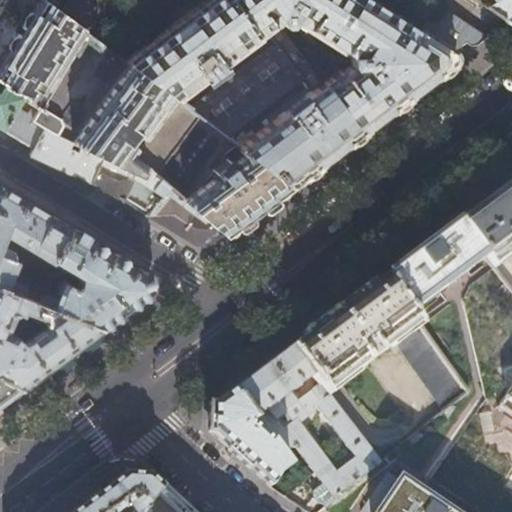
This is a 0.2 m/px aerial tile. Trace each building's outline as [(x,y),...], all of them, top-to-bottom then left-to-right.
[(62,12),(46,0),(7,0),(0,13),(0,81),(4,84),(21,97),(30,103),(28,106),(33,110),(28,118),(15,108),(1,129),(16,137),(33,147),(34,148),(46,130),(72,142),(81,146),(103,157),(135,173),(138,174),(146,166),(180,194),(179,196),(225,234),(243,220),(280,192),(289,185),(125,59),(117,52),(62,12)] [(46,0),(62,12),(71,0),(46,0)] [(475,43),(476,43),(486,36),(434,4),(419,29),(374,0),(202,0),(125,59),(289,185),(321,160),(420,85),(452,61),(453,60),(454,56),(452,50),(465,41),(469,43),(475,43)] [(511,0),(476,0),(506,20),(511,15),(511,0)] [(0,127),(1,129),(15,108),(21,97),(4,84),(0,89),(0,127)] [(70,147),(72,142),(46,130),(34,148),(29,155),(62,169),(72,173),(72,172),(89,182),(103,157),(81,146),(78,151),(70,147)] [(120,200),(135,173),(103,157),(89,182),(105,191),(120,200)] [(135,173),(120,200),(127,204),(152,219),(179,235),(196,245),(211,244),(218,239),(225,234),(179,196),(180,194),(146,166),(138,174),(135,173)] [(493,271),(511,256),(511,178),(506,183),(455,221),(484,259),(493,271)] [(0,288),(20,296),(24,285),(9,279),(16,258),(12,256),(11,249),(0,244),(4,234),(7,237),(11,239),(16,240),(21,239),(20,242),(49,260),(51,257),(70,227),(38,209),(1,187),(0,186),(0,288)] [(410,314),(484,259),(455,221),(441,232),(383,276),(410,314)] [(144,272),(70,227),(51,257),(65,266),(69,264),(80,271),(78,283),(75,284),(64,278),(60,281),(54,297),(42,292),(40,289),(27,283),(24,285),(20,296),(98,326),(123,307),(145,290),(144,272)] [(465,392),(410,314),(383,276),(307,332),(289,346),(310,375),(317,384),(326,395),(398,339),(447,407),(465,392)] [(75,343),(98,326),(20,296),(0,288),(0,381),(14,389),(52,360),(75,343)] [(310,375),(289,346),(268,362),(229,391),(276,455),(290,445),(322,486),(312,494),(312,500),(317,506),(323,508),(333,500),(364,475),(378,463),(326,395),(317,384),(292,402),(286,393),(310,375)] [(0,399),(14,389),(0,381),(0,399)] [(276,455),(229,391),(218,399),(210,406),(209,418),(209,430),(235,455),(268,486),(273,474),(284,465),(276,455)] [(378,463),(364,475),(368,480),(396,457),(392,452),(378,463)] [(67,511),(137,511),(159,486),(146,474),(133,473),(120,473),(108,482),(67,511)] [(395,479),(385,473),(378,484),(388,490),(395,479)] [(443,511),(395,479),(388,490),(381,500),(372,511),(443,511)] [(371,494),(381,500),(388,490),(378,484),(371,494)] [(186,511),(159,486),(137,511),(186,511)] [(358,511),(372,511),(381,500),(371,494),(358,511)]
